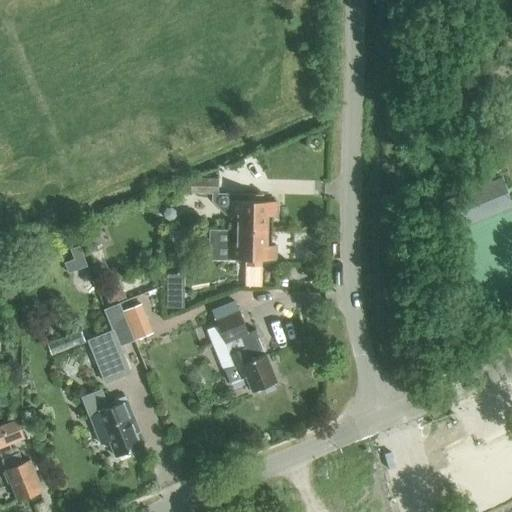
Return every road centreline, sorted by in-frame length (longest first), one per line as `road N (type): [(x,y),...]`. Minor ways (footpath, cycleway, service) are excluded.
road 1 (unclassified): [(386,413),(355,350),(348,298),(357,0)]
road 2 (unclassified): [(135,511),(386,413)]
road 3 (unclassified): [(386,413),(511,364)]
